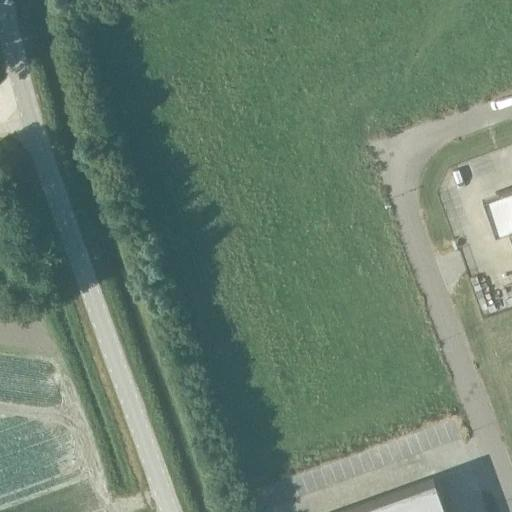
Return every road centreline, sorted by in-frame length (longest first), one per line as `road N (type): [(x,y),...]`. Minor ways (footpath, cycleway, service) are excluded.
road 1 (unclassified): [(170,511),(36,138),(0,0)]
road 2 (unclassified): [(511,106),(412,144),(397,177),(511,499)]
